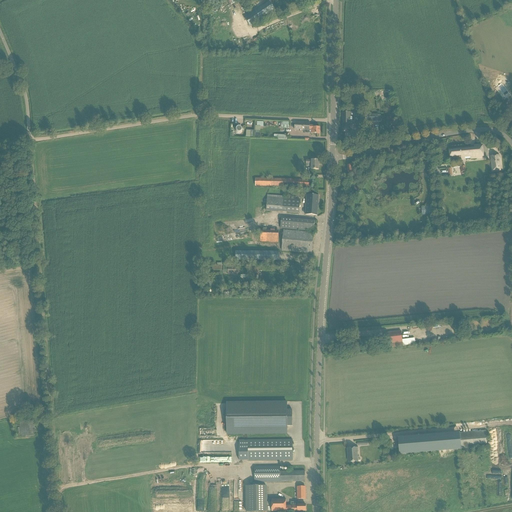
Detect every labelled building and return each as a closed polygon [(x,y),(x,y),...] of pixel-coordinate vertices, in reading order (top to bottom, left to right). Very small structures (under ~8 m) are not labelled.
[(269,2),(250,15),(246,17),(251,24),(274,8),(269,2)] [(382,96),(381,102),(389,103),(389,91),(375,90),(375,96),(382,96)] [(342,132),(345,132),(345,136),(354,136),(354,122),(353,122),(353,114),(350,114),(350,113),(342,113),(342,132)] [(295,123),(294,128),(294,130),(309,130),(311,130),(311,134),(319,134),(320,127),(314,127),(314,126),(309,126),(310,123),(295,123)] [(238,134),(239,134),(240,133),(241,133),(242,132),(242,131),(242,130),(242,129),(242,128),(242,127),(241,127),(241,126),(240,126),(239,126),(239,125),(238,125),(237,126),(236,126),(235,127),(235,128),(234,128),(234,129),(234,130),(234,131),(235,132),(235,133),(236,133),(237,134),(238,134)] [(449,150),(450,155),(450,159),(461,157),(461,160),(482,157),(480,146),(449,150)] [(500,159),(499,155),(493,156),(494,162),(492,162),(492,170),(500,169),(499,159),(500,159)] [(311,169),(313,170),(318,170),(319,161),(312,160),(312,161),(306,160),(306,164),(306,166),(311,166),(311,169)] [(458,172),(458,175),(465,174),(465,172),(466,171),(465,166),(461,167),(461,172),(458,172)] [(255,178),(255,186),(310,187),(310,180),(255,178)] [(305,215),(312,215),(317,216),(318,196),(306,195),(305,215)] [(282,212),(298,213),(299,200),(283,199),(267,198),(266,211),(282,212)] [(281,229),(291,230),(313,232),(314,222),(291,220),(281,219),(281,229)] [(278,231),(259,230),(259,242),(278,242),(278,231)] [(282,251),(306,253),(311,253),(313,233),(308,233),(283,230),(282,251)] [(228,272),(228,273),(239,273),(239,265),(223,265),(223,273),(228,272)] [(384,333),(386,344),(386,348),(393,347),(403,346),(401,331),(384,333)] [(287,403),(226,403),(226,434),(287,433),(287,426),(292,426),(292,410),(287,410),(287,403)] [(20,428),(17,428),(18,437),(29,436),(34,436),(33,422),(28,422),(19,423),(20,428)] [(407,438),(403,438),(398,438),(399,454),(487,447),(486,431),(442,435),(442,432),(440,432),(440,435),(412,437),(411,435),(407,435),(407,438)] [(292,440),(239,440),(239,461),(292,460),(292,440)] [(356,448),(347,449),(348,454),(349,462),(357,462),(356,448)] [(305,481),(305,471),(280,472),(280,467),(254,467),(254,482),(266,482),(305,481)] [(266,511),(266,486),(246,486),(246,511),(266,511)] [(305,487),(297,487),(297,499),(305,499),(305,487)] [(305,505),(298,505),(298,502),(291,502),(291,506),(286,506),(286,499),(271,500),(271,511),(306,511),(305,505)]
